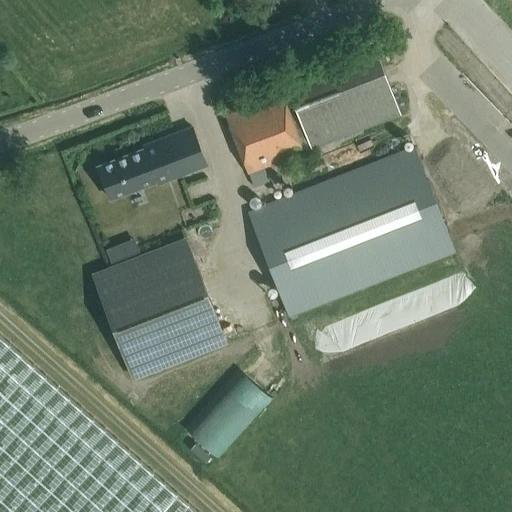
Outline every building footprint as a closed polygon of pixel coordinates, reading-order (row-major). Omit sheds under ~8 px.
[(303,150),(400,113),(378,55),(288,89),(289,91),(281,94),(280,92),(280,93),(224,113),(247,173),(248,172),(253,186),(269,180),(263,166),(296,153),(295,151),(303,148),(303,150)] [(144,147),(97,165),(110,198),(168,175),(169,178),(206,164),(191,126),(143,144),(144,147)] [(454,249),(451,241),(414,147),(248,211),(288,314),(454,249)] [(205,206),(233,199),(226,172),(199,179),(205,206)] [(475,204),(499,199),(496,181),(471,186),(475,204)] [(92,273),(132,378),(227,342),(186,236),(92,273)] [(120,258),(114,243),(104,246),(110,262),(120,258)] [(0,511),(198,511),(176,492),(0,334),(0,511)] [(238,367),(184,426),(218,458),(272,398),(238,367)]
